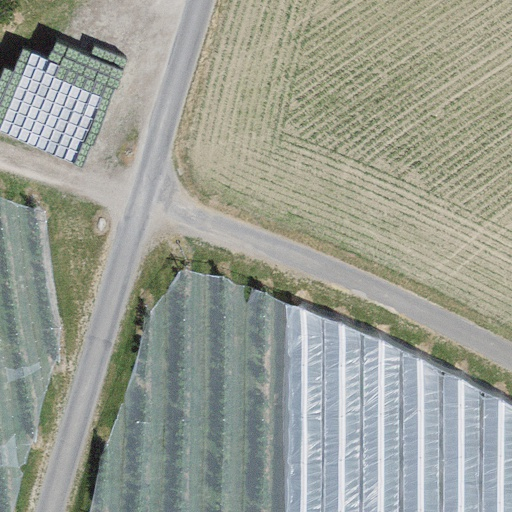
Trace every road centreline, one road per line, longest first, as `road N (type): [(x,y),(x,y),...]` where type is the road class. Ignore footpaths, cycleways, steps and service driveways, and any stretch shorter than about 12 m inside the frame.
road 1 (track): [(203,0),(146,196),(35,511)]
road 2 (residential): [(511,356),(340,269),(146,196)]
road 3 (track): [(146,196),(0,153)]
